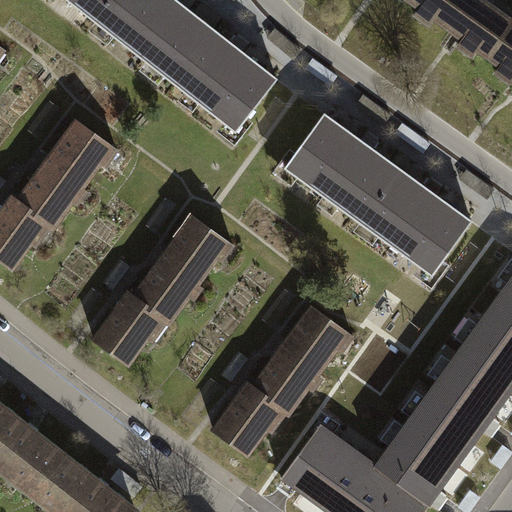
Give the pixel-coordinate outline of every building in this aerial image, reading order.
[(175,0),(67,0),(237,132),(278,79),(175,0)] [(511,11),(496,0),(412,0),(411,2),(424,11),(419,18),(437,31),(442,24),(469,43),(464,49),(481,61),(486,54),(496,62),(511,39),(511,11)] [(511,39),(496,62),(507,69),(502,76),(511,82),(511,39)] [(0,70),(12,54),(0,44),(0,70)] [(339,77),(313,58),(306,68),(332,87),(339,77)] [(325,114),(286,168),(433,275),(472,221),(325,114)] [(126,152),(83,120),(24,199),(60,226),(64,228),(81,206),(85,209),(96,193),(92,191),(110,166),(113,169),(126,152)] [(432,144),(403,123),(396,133),(425,154),(432,144)] [(17,195),(0,218),(0,261),(17,275),(38,246),(43,249),(60,226),(24,199),(17,195)] [(242,248),(197,216),(139,294),(178,323),(180,324),(196,302),(200,304),(210,290),(207,287),(226,262),(229,265),(242,248)] [(511,392),(511,391),(511,278),(458,354),(511,392)] [(132,289),(93,342),(134,372),(156,343),(161,346),(178,323),(139,294),(132,289)] [(363,338),(319,305),(260,383),(297,411),(301,414),(316,394),(320,396),(330,383),(326,380),(346,354),(350,356),(363,338)] [(459,465),(511,392),(458,354),(406,427),(459,465)] [(254,379),(214,431),(252,460),(274,431),(279,435),(297,411),(260,383),(254,379)] [(0,395),(0,446),(25,415),(0,395)] [(25,415),(0,446),(0,468),(13,479),(11,482),(24,492),(26,489),(50,507),(86,462),(25,415)] [(424,511),(459,465),(406,427),(379,466),(326,428),(318,422),(279,476),(329,511),(424,511)] [(511,455),(511,451),(503,445),(491,462),(502,470),(511,455)] [(86,462),(50,507),(47,511),(48,511),(144,511),(147,509),(86,462)] [(471,511),(481,498),(471,491),(459,508),(463,511),(471,511)]
